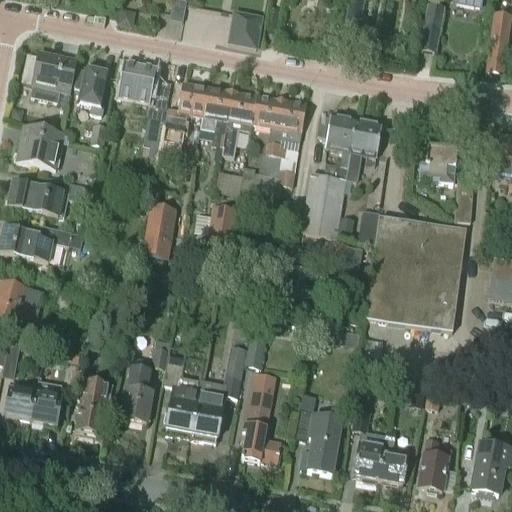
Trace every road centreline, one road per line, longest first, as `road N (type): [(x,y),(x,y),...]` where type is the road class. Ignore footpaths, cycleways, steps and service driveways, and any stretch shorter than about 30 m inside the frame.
road 1 (residential): [(511,102),(367,86),(10,16)]
road 2 (residential): [(248,504),(0,462)]
road 3 (unknown): [(481,99),(475,300)]
road 4 (unknown): [(334,80),(298,225)]
